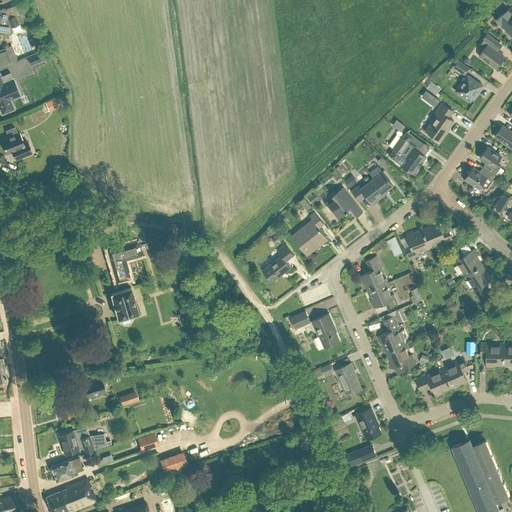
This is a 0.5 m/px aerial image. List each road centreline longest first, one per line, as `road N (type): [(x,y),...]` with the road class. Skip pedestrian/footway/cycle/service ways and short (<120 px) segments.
road 1 (residential): [(511,400),(468,399),(400,424),(332,269),(436,186)]
road 2 (track): [(354,511),(275,333),(229,264),(200,241),(141,223)]
road 3 (tertiary): [(39,511),(0,276)]
road 4 (unclassified): [(141,223),(0,213)]
road 5 (track): [(181,440),(233,441),(302,394)]
road 6 (residential): [(436,186),(511,81)]
